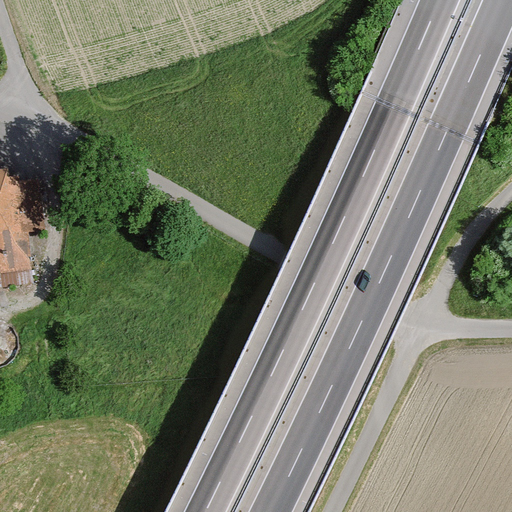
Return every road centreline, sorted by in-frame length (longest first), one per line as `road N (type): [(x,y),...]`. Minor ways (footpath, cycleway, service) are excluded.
road 1 (motorway): [(439,0),(205,511)]
road 2 (motorway): [(271,511),(503,0)]
road 3 (unclassified): [(0,110),(91,146),(421,326)]
road 4 (unclassified): [(421,326),(331,511)]
road 5 (unclassified): [(511,191),(473,230),(421,326)]
